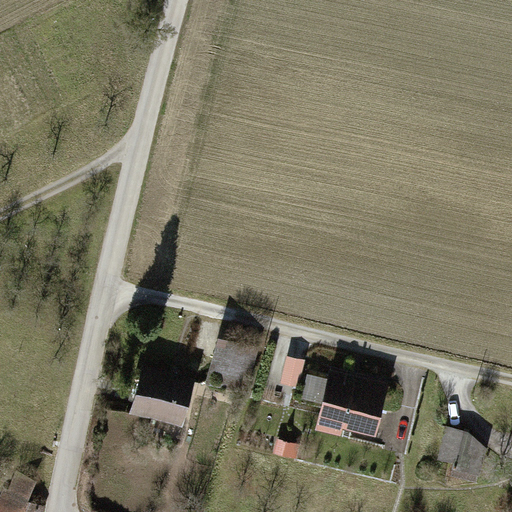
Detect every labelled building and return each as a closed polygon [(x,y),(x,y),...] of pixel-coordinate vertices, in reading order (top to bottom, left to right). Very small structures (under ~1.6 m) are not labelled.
[(261,343),(229,333),(216,374),(248,384),(261,343)] [(387,434),(401,377),(344,363),(330,420),(387,434)] [(141,414),(194,424),(203,379),(150,368),(141,414)] [(439,453),(459,459),(455,472),(478,479),(492,433),(449,420),(439,453)] [(42,511),(46,505),(8,485),(0,501),(0,511),(42,511)]
